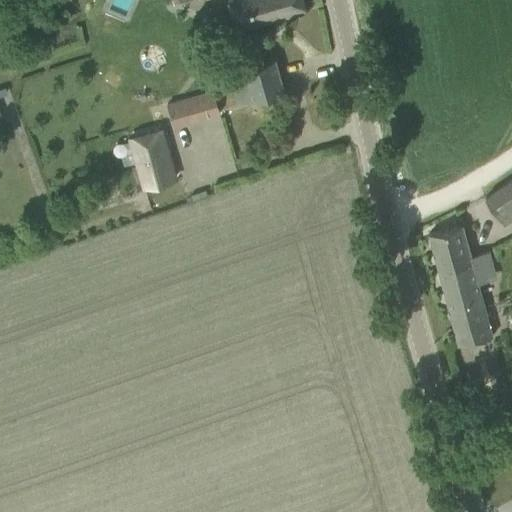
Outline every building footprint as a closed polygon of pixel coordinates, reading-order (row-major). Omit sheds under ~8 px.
[(302,0),(227,0),(236,30),(305,10),(302,0)] [(274,58),(255,64),(228,72),(237,104),(284,91),(274,58)] [(212,91),(167,104),(173,126),(219,112),(212,91)] [(162,128),(131,137),(144,186),(175,177),(162,128)] [(503,224),(511,217),(511,178),(485,197),(503,224)] [(462,224),(429,233),(458,340),(459,344),(492,335),(478,282),(474,270),(492,264),(488,250),(470,255),(462,224)]
